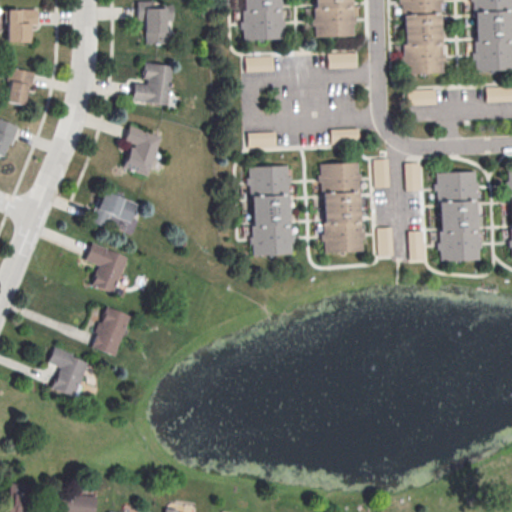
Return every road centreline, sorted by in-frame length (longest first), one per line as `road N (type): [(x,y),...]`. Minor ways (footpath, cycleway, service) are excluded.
road 1 (residential): [(84,0),(74,110),(0,299)]
road 2 (residential): [(374,0),(381,120),(392,130)]
road 3 (residential): [(392,130),(427,145),(511,141)]
